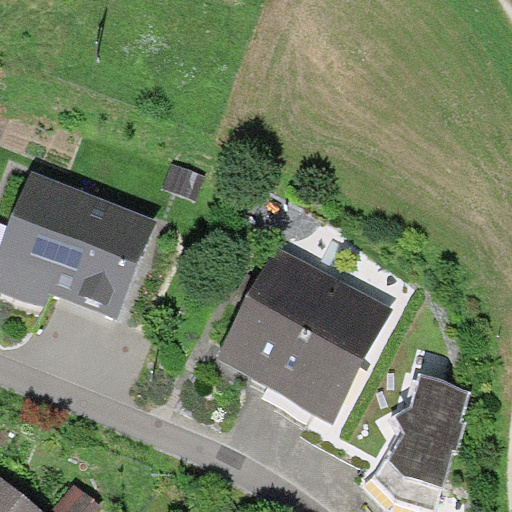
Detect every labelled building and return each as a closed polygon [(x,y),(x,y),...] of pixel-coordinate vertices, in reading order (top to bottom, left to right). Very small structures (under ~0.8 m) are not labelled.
[(157,222),(32,173),(0,254),(0,291),(46,310),(50,300),(116,325),(157,222)] [(394,312),(278,250),(217,364),(333,426),(394,312)] [(470,395),(420,379),(412,410),(395,421),(403,437),(388,465),(403,481),(444,491),(453,454),(458,455),(465,424),(461,423),(470,395)] [(0,511),(39,511),(0,479),(0,511)] [(94,511),(99,508),(75,487),(53,511),(94,511)]
